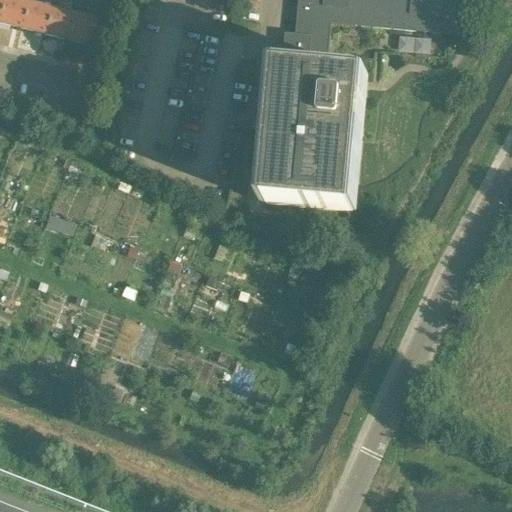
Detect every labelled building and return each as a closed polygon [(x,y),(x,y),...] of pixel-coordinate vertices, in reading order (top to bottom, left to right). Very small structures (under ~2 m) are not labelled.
[(0,24),(21,30),(28,4),(13,0),(3,0),(0,15),(0,24)] [(282,65),(282,67),(278,67),(266,205),(349,212),(360,87),(361,75),(327,72),(331,25),(378,29),(459,37),(461,0),(298,0),(297,22),(301,22),(300,36),(285,35),(282,65)] [(45,36),(51,9),(28,4),(21,30),(45,36)] [(68,41),(74,15),(51,9),(45,36),(68,41)] [(92,47),(98,20),(74,15),(68,41),(92,47)]
